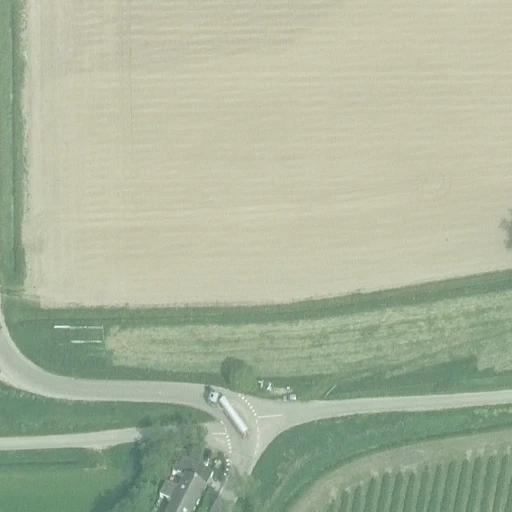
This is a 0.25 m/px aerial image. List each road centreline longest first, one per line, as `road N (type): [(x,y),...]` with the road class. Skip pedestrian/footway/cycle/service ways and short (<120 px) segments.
road 1 (unclassified): [(243,419),(511,394)]
road 2 (tertiary): [(243,419),(209,398),(44,384),(0,353)]
road 3 (unclassified): [(0,443),(212,431),(243,419)]
